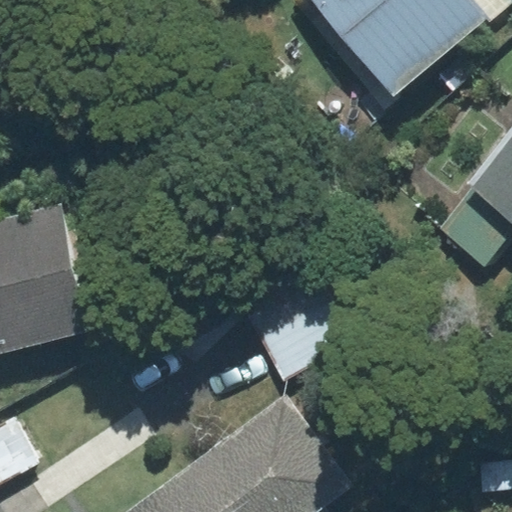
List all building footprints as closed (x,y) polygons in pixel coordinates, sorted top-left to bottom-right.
[(511,0),(315,0),(394,93),(488,15),(491,19),(511,1),(511,0)] [(511,227),(511,132),(438,228),(484,263),(511,227)] [(62,204),(0,219),(0,352),(94,328),(62,204)] [(340,270),(251,313),(284,380),(373,336),(340,270)] [(284,397),(179,474),(207,511),(318,511),(352,488),(284,397)] [(18,417),(0,426),(0,482),(41,462),(18,417)] [(128,511),(207,511),(179,474),(128,511)]
